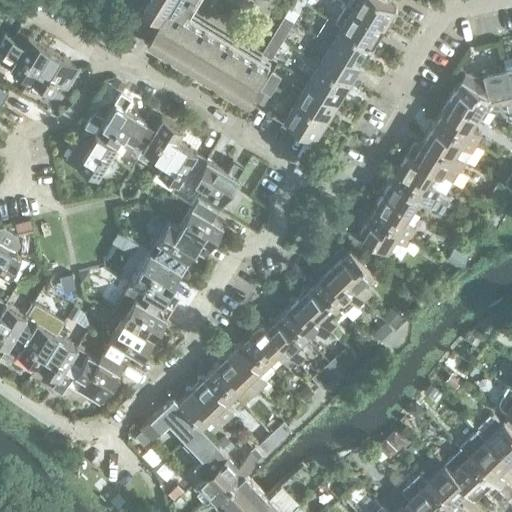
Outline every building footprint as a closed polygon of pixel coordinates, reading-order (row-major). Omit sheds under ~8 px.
[(138,29),(149,35),(250,97),(270,64),(185,12),(192,0),(154,0),(159,3),(154,11),(151,9),(138,29)] [(303,0),(293,0),(290,5),(299,10),(305,1),(303,0)] [(348,0),(347,2),(384,24),(396,5),(387,0),(348,0)] [(347,2),(336,20),(373,43),(384,24),(347,2)] [(284,14),(273,32),(282,38),(294,19),(284,14)] [(324,35),(332,41),(331,43),(362,61),(373,43),(336,20),(334,19),(324,35)] [(0,64),(7,68),(9,64),(29,77),(48,45),(17,26),(12,36),(3,31),(0,36),(0,44),(0,45),(0,64)] [(273,32),(268,42),(262,51),(271,57),(282,38),(273,32)] [(320,61),(350,80),(362,61),(331,43),(320,61)] [(80,64),(48,45),(29,77),(50,90),(56,79),(67,86),(80,64)] [(320,61),(309,80),(339,98),(350,80),(320,61)] [(511,63),(501,66),(509,100),(511,99),(511,63)] [(498,104),(509,100),(501,66),(480,71),(481,76),(471,78),(463,73),(459,79),(498,104)] [(271,70),(266,79),(275,84),(281,75),(271,70)] [(260,88),(254,99),(263,105),(270,93),(272,90),(281,96),(285,91),(275,84),(266,79),(260,88)] [(487,122),(493,112),(498,104),(459,79),(447,99),(475,116),(475,115),(487,122)] [(297,98),(328,117),(339,98),(309,80),(297,98)] [(316,136),(328,117),(297,98),(286,117),(316,136)] [(83,124),(94,131),(115,144),(122,133),(131,139),(145,118),(113,99),(103,116),(92,109),(83,124)] [(468,127),(475,116),(447,99),(435,118),(474,143),(479,134),(468,127)] [(154,124),(145,118),(131,139),(141,145),(136,154),(157,167),(175,137),(176,137),(182,127),(161,114),(154,124)] [(474,143),(435,118),(423,138),(462,162),(474,143)] [(97,174),(115,144),(94,131),(88,140),(78,134),(65,155),(97,174)] [(183,171),(193,177),(206,156),(176,137),(175,137),(157,167),(156,168),(177,181),(183,171)] [(414,141),(406,153),(439,175),(440,173),(451,179),(462,162),(423,138),(419,144),(414,141)] [(393,173),(445,205),(450,196),(433,186),(439,175),(406,153),(405,153),(393,173)] [(237,175),(206,156),(193,177),(203,183),(197,193),(218,206),(237,175)] [(441,213),(445,205),(393,173),(382,191),(410,209),(416,198),(441,213)] [(507,198),(511,189),(497,180),(492,189),(507,198)] [(403,220),(410,209),(382,191),(369,212),(408,235),(413,227),(403,220)] [(212,216),(218,206),(197,193),(178,223),(199,236),(199,237),(210,243),(222,222),(212,216)] [(403,243),(408,235),(369,212),(357,231),(385,249),(392,236),(403,243)] [(181,267),(199,237),(199,236),(178,223),(168,217),(149,248),(181,267)] [(0,224),(0,270),(7,275),(20,253),(14,249),(18,242),(16,233),(2,224),(0,224)] [(451,249),(461,254),(468,242),(458,237),(451,249)] [(326,260),(330,264),(362,298),(369,291),(360,282),(370,272),(347,247),(340,254),(336,250),(326,260)] [(162,298),(181,267),(149,248),(130,279),(162,298)] [(465,257),(451,249),(446,257),(460,266),(465,257)] [(322,271),(313,280),(337,304),(338,303),(343,309),(352,301),(355,304),(362,298),(330,264),(326,260),(318,267),(322,271)] [(88,266),(78,269),(80,280),(86,278),(90,273),(88,266)] [(71,270),(59,273),(62,285),(74,283),(71,270)] [(111,310),(121,316),(153,335),(166,314),(156,308),(162,298),(130,279),(111,310)] [(344,330),(336,322),(327,313),(337,304),(313,280),(297,295),(329,329),(330,328),(338,336),(344,330)] [(322,336),(329,329),(297,295),(281,311),(304,335),(313,326),(322,336)] [(0,340),(6,344),(20,322),(26,313),(0,296),(0,340)] [(30,328),(16,350),(38,364),(57,332),(63,322),(32,303),(26,313),(20,322),(30,328)] [(295,344),(304,335),(281,311),(266,325),(292,354),(297,360),(304,354),(295,344)] [(121,316),(102,347),(124,359),(130,350),(140,356),(153,335),(121,316)] [(385,319),(370,333),(386,337),(395,329),(385,319)] [(285,361),(292,354),(266,325),(261,320),(244,337),(267,361),(276,352),(285,361)] [(64,366),(74,372),(87,350),(77,344),(88,327),(80,322),(69,339),(57,332),(38,364),(58,376),(64,366)] [(272,386),(265,380),(257,371),(267,361),(244,337),(227,353),(258,386),(265,393),(272,386)] [(327,360),(337,371),(355,355),(346,344),(327,360)] [(87,350),(74,372),(84,378),(77,388),(99,401),(124,359),(102,347),(97,356),(87,350)] [(251,393),(258,386),(227,353),(210,369),(233,393),(234,393),(242,401),(251,393)] [(337,371),(327,360),(311,375),(321,386),(337,371)] [(223,402),(233,393),(210,369),(194,385),(225,418),(232,412),(223,402)] [(511,387),(504,383),(496,395),(495,400),(497,406),(499,409),(509,415),(505,418),(511,423),(511,387)] [(218,424),(225,418),(194,385),(178,400),(201,424),(210,415),(218,424)] [(142,427),(135,434),(143,443),(150,436),(168,419),(171,422),(174,422),(174,429),(177,430),(186,439),(201,425),(201,424),(178,400),(174,396),(142,427)] [(426,409),(415,399),(407,408),(417,418),(426,409)] [(511,423),(505,418),(501,422),(491,413),(475,428),(506,462),(511,456),(511,423)] [(283,418),(269,431),(276,438),(285,429),(288,424),(283,418)] [(202,453),(183,471),(193,481),(226,450),(201,425),(186,439),(196,450),(196,453),(202,453)] [(460,447),(506,496),(511,490),(511,486),(504,477),(499,477),(499,472),(497,470),(506,462),(475,428),(474,429),(475,430),(458,445),(460,447)] [(385,438),(396,450),(405,442),(394,430),(385,438)] [(269,431),(258,442),(265,449),(268,445),(276,438),(269,431)] [(389,457),(396,450),(385,438),(378,445),(389,457)] [(442,463),(472,495),(481,486),(483,487),(488,488),(487,492),(499,504),(506,496),(460,447),(442,463)] [(215,497),(244,469),(253,460),(245,452),(236,461),(226,450),(193,481),(196,484),(200,481),(215,497)] [(442,463),(426,479),(456,511),(469,511),(462,504),(457,503),(458,498),(456,497),(464,489),(471,496),(472,495),(442,463)] [(229,511),(248,511),(267,494),(251,477),(247,473),(244,469),(215,497),(218,500),(222,505),(229,511)] [(456,511),(426,479),(418,471),(400,489),(407,497),(422,511),(439,511),(440,511),(456,511)] [(184,488),(177,481),(167,491),(174,498),(184,488)] [(288,511),(296,505),(296,504),(298,501),(280,482),(267,494),(248,511),(288,511)] [(422,511),(407,497),(391,511),(422,511)]
